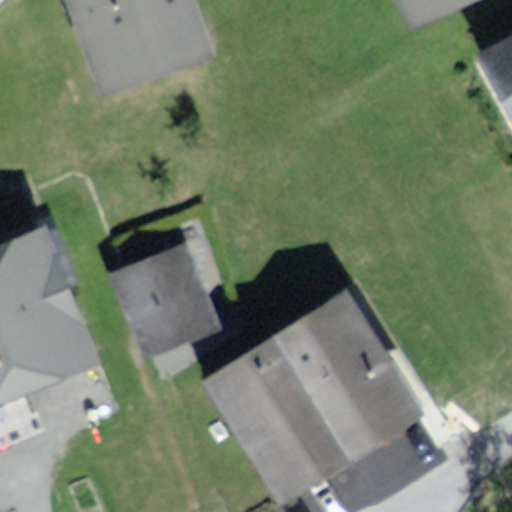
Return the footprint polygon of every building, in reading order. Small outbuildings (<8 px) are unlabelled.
[(211,0),(86,0),(123,106),(235,68),(211,0)] [(404,0),(421,38),(509,0),(404,0)] [(511,59),(498,66),(511,93),(511,59)] [(58,234),(0,257),(0,425),(116,380),(58,234)] [(200,253),(129,281),(162,363),(232,335),(200,253)] [(371,308),(232,400),(306,511),(326,511),(451,430),(371,308)]
